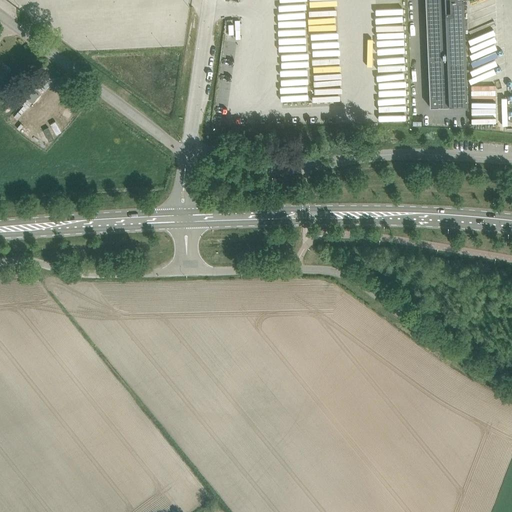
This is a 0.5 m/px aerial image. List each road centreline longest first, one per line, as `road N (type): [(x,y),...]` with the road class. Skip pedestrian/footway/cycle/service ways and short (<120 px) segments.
road 1 (residential): [(511,159),(396,154),(258,171),(213,150),(187,152)]
road 2 (tertiary): [(511,217),(372,208),(183,212)]
road 3 (tertiary): [(185,224),(438,220),(511,227)]
road 4 (unclassified): [(511,390),(351,277),(296,269)]
road 5 (unclassified): [(162,136),(0,14)]
road 6 (unclassified): [(0,263),(86,274),(187,272)]
road 7 (tertiary): [(0,235),(185,224)]
road 8 (tertiary): [(183,212),(0,223)]
road 9 (unclassified): [(187,152),(210,0)]
